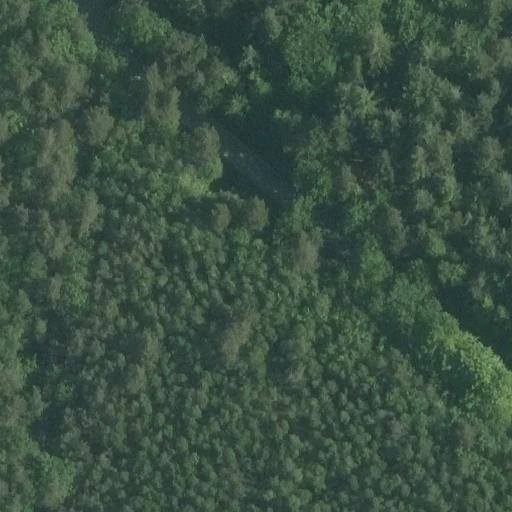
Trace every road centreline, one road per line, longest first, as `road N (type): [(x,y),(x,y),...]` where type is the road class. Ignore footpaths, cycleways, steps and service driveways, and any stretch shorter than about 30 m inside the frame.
road 1 (unclassified): [(511,377),(54,0)]
road 2 (track): [(101,39),(39,511)]
road 3 (track): [(511,304),(161,0)]
